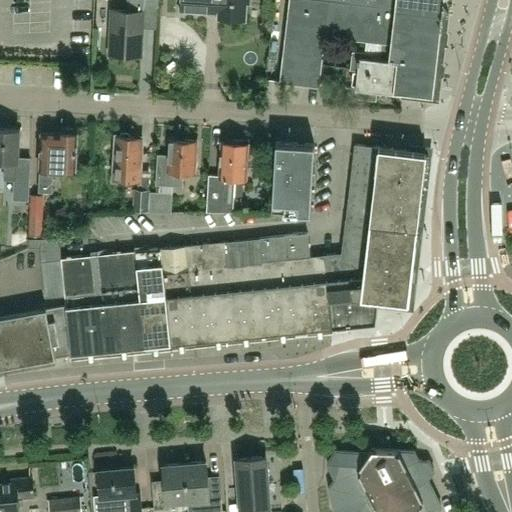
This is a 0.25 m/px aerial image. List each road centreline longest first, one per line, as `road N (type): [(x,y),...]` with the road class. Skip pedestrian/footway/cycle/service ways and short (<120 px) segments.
road 1 (residential): [(460,125),(0,101)]
road 2 (secondary): [(0,407),(300,379)]
road 3 (unclassified): [(460,125),(448,200),(451,316)]
road 4 (unclassified): [(481,313),(475,184),(483,125)]
road 5 (secondary): [(300,379),(421,383)]
road 6 (secondary): [(418,357),(300,379)]
